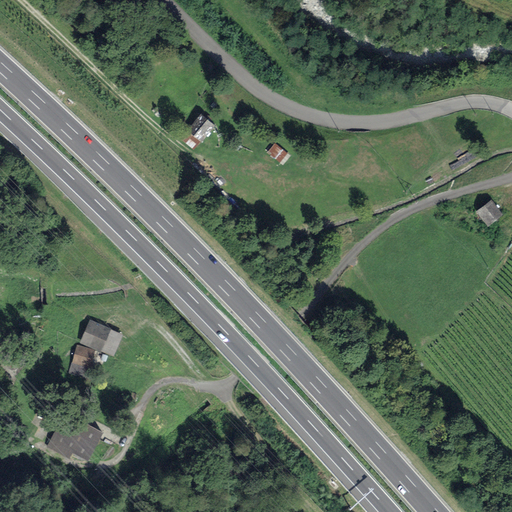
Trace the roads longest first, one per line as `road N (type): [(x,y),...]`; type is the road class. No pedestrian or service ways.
road 1 (motorway): [(429,511),(185,245),(0,66)]
road 2 (motorway): [(0,112),(395,511)]
road 3 (tertiary): [(511,111),(474,101),(362,123),(301,112),(246,81),(167,0)]
road 4 (track): [(236,411),(224,395),(366,246),(412,212),(511,179)]
road 5 (track): [(36,408),(41,448),(67,462),(99,464),(117,457),(154,386),(168,381),(224,395)]
road 6 (track): [(21,0),(199,161)]
